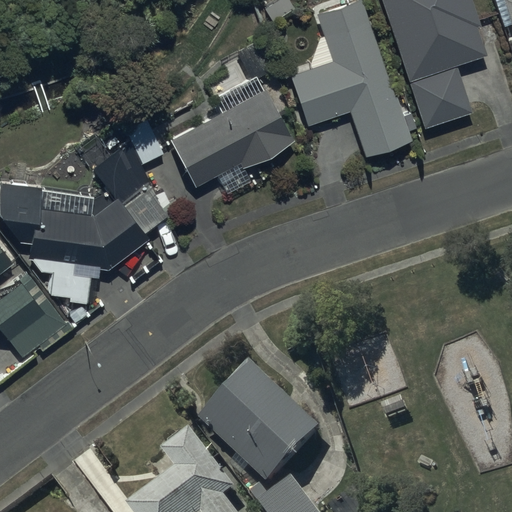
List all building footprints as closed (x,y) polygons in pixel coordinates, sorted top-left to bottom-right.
[(392,94),(360,0),(347,0),(317,11),(323,32),(317,34),(308,61),(309,65),(290,71),(307,122),(348,108),(362,153),(410,137),(407,129),(413,126),(408,110),(401,113),(395,93),(392,94)] [(467,0),(381,0),(423,124),(468,109),(452,61),(482,51),(472,23),(475,21),(467,0)] [(511,0),(501,0),(511,31),(511,0)] [(218,108),(168,135),(192,183),(213,172),(222,188),(248,175),(242,163),(291,139),(265,85),(262,87),(256,75),(276,65),(261,35),(235,49),(248,75),(211,93),(218,108)] [(145,116),(123,126),(120,122),(96,141),(109,155),(91,170),(103,184),(92,191),(0,178),(0,215),(18,238),(28,238),(27,254),(40,267),(51,269),(48,290),(67,293),(67,296),(83,299),(87,271),(95,273),(97,263),(106,265),(146,232),(144,230),(165,213),(179,207),(174,196),(167,199),(163,188),(155,192),(140,159),(160,150),(145,116)] [(0,328),(20,355),(38,341),(42,348),(68,328),(24,270),(0,287),(0,268),(11,260),(0,244),(0,328)] [(254,366),(200,421),(237,458),(230,465),(242,477),(251,468),(267,485),(322,429),(254,366)] [(237,490),(192,431),(164,453),(178,471),(129,508),(131,511),(238,511),(227,498),(237,490)] [(261,486),(252,493),(266,511),(319,511),(295,479),(270,497),(261,486)]
